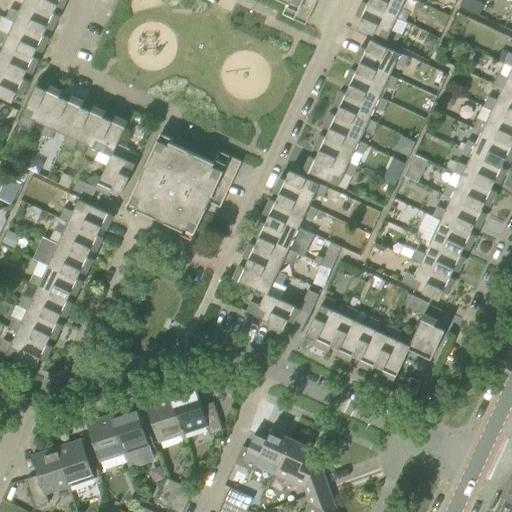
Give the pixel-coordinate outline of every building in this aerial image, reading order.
[(55,12),(27,0),(24,0),(19,10),(11,7),(6,17),(15,21),(44,34),(48,27),(53,29),(60,15),(55,12)] [(27,0),(55,12),(58,5),(63,7),(66,0),(27,0)] [(283,0),(288,2),(287,5),(283,13),(306,24),(317,0),(283,0)] [(362,17),(357,26),(395,44),(400,34),(392,30),(398,17),(398,16),(369,3),(363,0),(357,15),(362,17)] [(369,0),(369,3),(398,16),(398,17),(406,20),(411,10),(403,6),(405,0),(369,0)] [(480,15),(485,4),(477,0),(462,0),(460,6),(480,15)] [(44,34),(15,21),(9,32),(1,28),(0,30),(0,40),(4,42),(5,42),(34,56),(38,48),(43,51),(50,37),(44,34)] [(367,48),(362,46),(355,60),(360,63),(390,77),(396,63),(404,67),(409,57),(371,39),(367,48)] [(0,66),(24,78),(27,70),(33,73),(40,58),(34,56),(5,42),(4,42),(0,52),(0,66)] [(345,82),(350,85),(380,98),(385,87),(393,91),(398,81),(390,77),(360,63),(357,70),(352,68),(345,82)] [(17,92),(23,95),(29,80),(24,78),(0,66),(0,95),(13,102),(17,92)] [(511,67),(508,77),(499,73),(495,83),(503,87),(511,91),(511,67)] [(37,85),(36,87),(23,115),(20,123),(30,127),(33,120),(46,125),(47,126),(61,96),(63,91),(49,84),(46,90),(37,85)] [(379,99),(380,98),(350,85),(347,92),(342,90),(335,104),(340,107),(340,106),(369,120),(375,109),(383,113),(388,102),(379,99)] [(493,109),(511,117),(511,91),(503,87),(498,99),(489,95),(484,105),(493,109)] [(450,110),(456,99),(444,93),(439,105),(450,110)] [(68,100),(61,96),(47,126),(46,125),(42,134),(52,138),(56,130),(69,135),(82,106),(83,106),(85,101),(71,95),(68,100)] [(104,116),(105,117),(107,111),(93,105),(90,110),(83,106),(82,106),(69,135),(65,144),(74,148),(78,140),(90,146),(104,116)] [(330,128),(359,142),(364,131),(373,135),(377,124),(369,121),(369,120),(340,106),(340,107),(336,114),(331,112),(325,126),(330,128)] [(511,117),(493,109),(487,120),(479,117),(474,127),(483,131),(482,131),(511,144),(511,117)] [(96,158),(100,150),(112,156),(113,153),(118,143),(128,122),(114,115),(112,120),(105,117),(104,116),(90,146),(87,154),(96,158)] [(314,148),(319,150),(349,164),(357,168),(367,146),(359,142),(330,128),(326,136),(321,133),(314,148)] [(502,167),(502,166),(506,159),(511,161),(511,157),(511,144),(482,131),(477,142),(469,139),(464,149),(472,153),(502,167)] [(221,207),(242,162),(242,161),(219,150),(214,161),(160,136),(128,204),(194,235),(205,212),(209,201),(221,207)] [(125,159),(113,153),(112,156),(108,164),(107,164),(101,177),(97,187),(98,188),(111,194),(113,189),(122,193),(131,175),(136,164),(140,154),(129,150),(125,159)] [(319,150),(316,158),(311,155),(304,169),(339,186),(344,174),(352,178),(357,168),(349,164),(319,150)] [(462,175),(492,188),(495,181),(500,183),(507,169),(502,166),(502,167),(472,153),(467,164),(459,160),(454,171),(462,175)] [(328,187),(290,170),(286,179),(281,177),(275,191),(280,193),(309,207),(315,194),(323,198),(328,187)] [(97,187),(101,177),(97,175),(88,178),(86,183),(96,187),(97,187)] [(492,188),(462,175),(456,187),(448,183),(443,193),(452,197),(481,210),(482,210),(485,203),(490,205),(497,190),(492,188)] [(74,189),(93,198),(98,188),(97,187),(96,187),(86,183),(78,179),(74,189)] [(280,193),(276,201),(271,198),(264,213),(269,215),(299,229),(304,217),(312,221),(317,211),(309,207),(280,193)] [(471,232),(475,225),(480,227),(487,213),(482,210),(481,210),(452,197),(446,208),(438,205),(433,215),(442,219),(471,232)] [(107,229),(114,215),(113,214),(79,199),(74,210),(65,206),(61,216),(69,220),(99,234),(102,227),(107,229)] [(299,229),(269,215),(266,223),(261,220),(254,235),(259,237),(289,250),(294,239),(302,243),(307,233),(299,229)] [(461,254),(465,246),(470,249),(476,235),(471,232),(442,219),(436,230),(428,226),(423,237),(431,240),(461,254)] [(50,238),(59,242),(88,256),(89,256),(92,248),(97,251),(104,236),(99,234),(69,220),(63,232),(55,228),(50,238)] [(21,229),(13,225),(11,230),(19,234),(21,229)] [(16,249),(22,236),(8,230),(3,242),(16,249)] [(288,251),(289,250),(259,237),(256,244),(251,242),(244,256),(249,259),(279,272),(284,261),(292,265),(297,255),(288,251)] [(451,276),(454,268),(459,271),(466,256),(461,254),(431,240),(426,252),(418,248),(413,258),(421,262),(451,276)] [(40,260),(49,264),(78,278),(82,270),(87,272),(94,258),(89,256),(88,256),(59,242),(53,254),(45,250),(40,260)] [(331,242),(327,251),(338,256),(342,247),(331,242)] [(382,255),(386,248),(381,246),(376,243),(373,250),(378,253),(382,255)] [(266,292),(269,293),(274,283),(282,287),(287,277),(278,273),(279,272),(249,259),(245,266),(240,264),(234,278),(265,293),(266,292)] [(402,282),(440,300),(444,290),(449,293),(456,278),(451,276),(421,262),(415,276),(407,272),(402,282)] [(78,278),(49,264),(43,276),(35,272),(30,282),(38,286),(68,300),(72,292),(77,294),(83,280),(78,278)] [(375,276),(370,285),(381,290),(385,281),(375,276)] [(20,304),(28,308),(58,321),(62,314),(66,316),(73,302),(68,300),(38,286),(33,298),(25,294),(20,304)] [(311,314),(319,295),(309,290),(305,297),(300,308),(300,309),(311,314)] [(300,308),(269,293),(266,292),(265,293),(260,305),(251,301),(247,311),(284,329),(289,320),(294,322),(300,309),(300,308)] [(425,314),(430,303),(411,294),(406,305),(424,314),(425,314)] [(326,296),(308,334),(317,338),(315,343),(329,350),(332,345),(346,316),(345,315),(332,309),(336,301),(326,296)] [(332,345),(339,348),(337,353),(351,360),(354,355),(368,326),(367,325),(355,320),(359,312),(349,307),(345,315),(346,316),(332,345)] [(63,324),(58,321),(28,308),(23,320),(14,316),(10,326),(18,330),(18,329),(48,343),(51,336),(56,338),(63,324)] [(425,314),(424,314),(410,345),(408,348),(409,349),(432,359),(445,329),(436,325),(438,320),(425,314)] [(354,355),(361,358),(359,363),(373,370),(375,365),(389,336),(377,330),(381,322),(371,317),(367,325),(368,326),(354,355)] [(395,380),(409,349),(408,348),(410,345),(399,340),(403,332),(393,327),(389,336),(375,365),(383,368),(380,373),(395,380)] [(4,339),(0,347),(0,349),(37,367),(41,358),(46,360),(53,346),(48,343),(18,329),(18,330),(12,343),(4,339)] [(417,391),(421,382),(411,377),(407,386),(409,387),(417,391)] [(210,435),(224,430),(214,402),(202,406),(195,387),(171,395),(184,434),(207,426),(210,435)] [(417,391),(409,387),(406,394),(414,397),(417,391)] [(171,395),(146,403),(159,442),(184,434),(171,395)] [(149,445),(136,406),(112,414),(125,453),(149,445)] [(112,414),(87,422),(100,461),(125,453),(112,414)] [(257,431),(244,459),(275,473),(291,438),(272,429),(268,436),(257,431)] [(311,447),(291,438),(275,473),(305,488),(308,495),(329,487),(319,460),(307,455),(311,447)] [(95,478),(82,439),(57,447),(70,486),(95,478)] [(27,479),(37,507),(49,502),(46,494),(70,486),(57,447),(33,455),(39,474),(27,479)] [(511,476),(503,495),(511,499),(511,476)] [(167,477),(161,490),(189,502),(194,490),(167,477)] [(11,500),(17,489),(12,487),(6,498),(11,500)] [(337,511),(329,487),(308,495),(310,503),(305,511),(337,511)] [(253,498),(230,488),(225,500),(248,511),(253,498)] [(184,511),(189,502),(161,490),(156,501),(178,511),(184,511)] [(511,511),(511,499),(503,495),(498,507),(499,511),(511,511)] [(225,500),(218,511),(246,511),(248,511),(225,500)]
